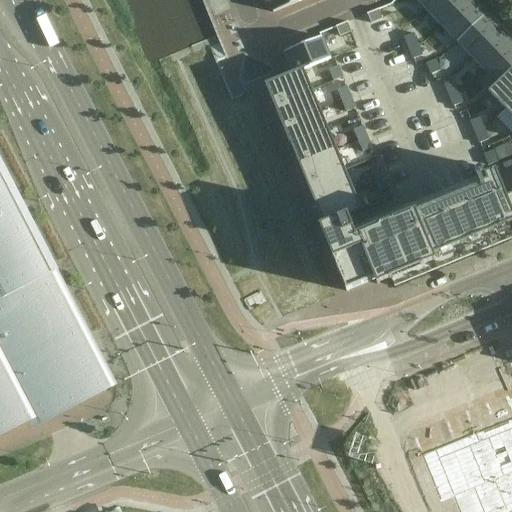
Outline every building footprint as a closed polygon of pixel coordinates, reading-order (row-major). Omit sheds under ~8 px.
[(268,0),(273,13),(305,0),(268,0)] [(416,0),(426,10),(436,0),(416,0)] [(436,0),(426,10),(442,26),(469,0),(436,0)] [(472,0),(469,0),(442,26),(458,43),(487,15),(472,0)] [(379,11),(368,15),(372,24),(383,20),(379,11)] [(487,15),(458,43),(471,57),(500,29),(487,15)] [(348,23),(337,28),(340,37),(351,33),(348,23)] [(511,41),(500,29),(471,57),(484,70),(511,43),(511,41)] [(414,34),(405,38),(409,49),(418,46),(414,34)] [(322,37),(285,53),(294,74),(304,70),(304,71),(331,60),(322,37)] [(511,43),(484,70),(497,84),(498,84),(511,71),(511,43)] [(418,46),(409,49),(414,60),(423,57),(418,46)] [(436,61),(427,65),(431,76),(441,72),(436,61)] [(339,67),(329,70),(334,81),(343,78),(339,67)] [(294,74),(267,85),(275,105),(313,90),(304,71),(304,70),(294,74)] [(497,84),(488,92),(505,109),(511,102),(511,71),(498,84),(497,84)] [(454,81),(445,85),(449,96),(458,92),(454,81)] [(347,87),(338,90),(342,101),(351,98),(347,87)] [(313,90),(275,105),(284,125),(321,110),(313,90)] [(458,92),(449,96),(454,107),(463,103),(458,92)] [(351,98),(342,101),(347,113),(356,109),(351,98)] [(321,110),(284,125),(291,146),(292,145),(329,130),(321,110)] [(480,118),(471,122),(475,133),(484,129),(480,118)] [(363,127),(354,130),(359,141),(368,138),(363,127)] [(484,129),(475,133),(480,144),(489,140),(484,129)] [(329,130),(292,145),(300,166),(337,150),(329,130)] [(368,138),(359,141),(363,153),(372,149),(368,138)] [(337,150),(300,166),(308,186),(346,170),(337,150)] [(493,151),(484,155),(489,166),(498,162),(493,151)] [(511,161),(503,165),(507,175),(511,172),(511,161)] [(380,167),(370,170),(375,181),(384,178),(380,167)] [(346,170),(308,186),(316,206),(354,190),(346,170)] [(324,225),(320,226),(320,228),(321,228),(333,258),(333,260),(334,259),(346,290),(347,292),(350,291),(349,291),(350,291),(389,274),(390,278),(389,279),(390,280),(391,279),(394,288),(511,239),(511,214),(505,197),(507,196),(496,170),(439,194),(422,201),(354,229),(349,217),(348,217),(347,216),(324,226),(324,225)] [(104,373),(4,181),(0,171),(0,426),(35,409),(35,407),(67,391),(67,392),(104,373)] [(384,178),(375,181),(379,192),(389,189),(384,178)] [(354,190),(316,206),(324,225),(324,226),(347,216),(348,217),(349,217),(362,211),(354,190)] [(321,306),(332,301),(322,280),(312,285),(321,306)] [(301,320),(322,311),(314,293),(293,302),(301,320)] [(511,381),(501,355),(414,391),(429,430),(425,432),(442,474),(455,469),(472,511),(490,511),(492,511),(504,511),(511,509),(511,381)]
